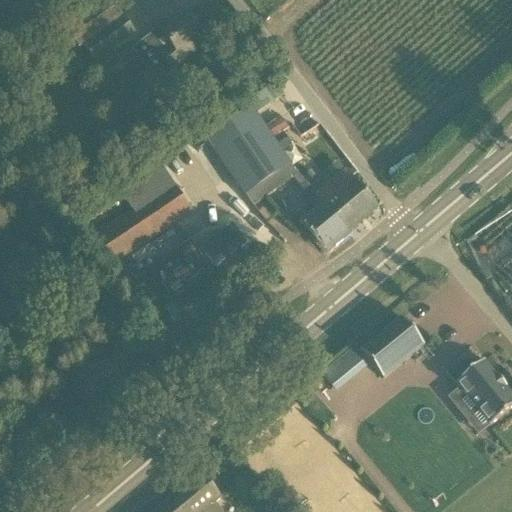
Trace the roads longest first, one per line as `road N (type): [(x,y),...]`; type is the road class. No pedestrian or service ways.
road 1 (primary): [(90,511),(418,234)]
road 2 (residential): [(232,0),(398,216)]
road 3 (unclassified): [(418,234),(511,339)]
road 4 (primary): [(418,234),(511,155)]
